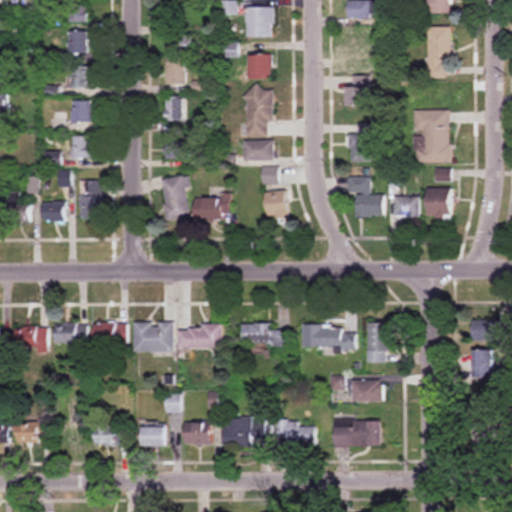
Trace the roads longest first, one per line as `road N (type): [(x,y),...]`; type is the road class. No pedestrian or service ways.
road 1 (residential): [(511,476),(0,486)]
road 2 (residential): [(511,274),(0,273)]
road 3 (residential): [(372,276),(339,234),(316,167),(312,0)]
road 4 (residential): [(472,275),(495,205),(494,0)]
road 5 (residential): [(134,273),(131,0)]
road 6 (residential): [(437,511),(432,277)]
